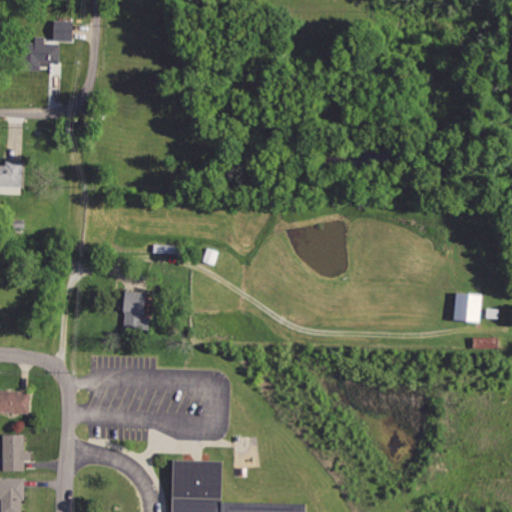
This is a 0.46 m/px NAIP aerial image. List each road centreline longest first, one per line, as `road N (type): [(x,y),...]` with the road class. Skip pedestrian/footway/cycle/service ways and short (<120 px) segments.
road 1 (residential): [(62,372),(69,401),(66,511)]
road 2 (residential): [(116,270),(80,272),(70,289),(62,372)]
